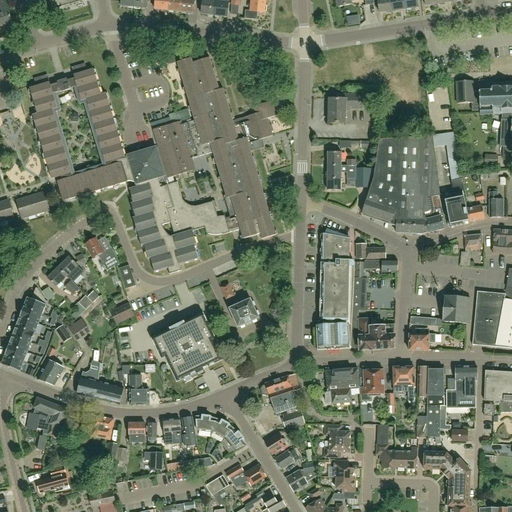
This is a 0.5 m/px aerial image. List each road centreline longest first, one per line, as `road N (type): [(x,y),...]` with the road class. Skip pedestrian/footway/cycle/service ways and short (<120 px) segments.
road 1 (residential): [(0,335),(35,264),(103,210),(151,281),(299,233)]
road 2 (residential): [(224,394),(186,410),(124,416),(8,378)]
road 3 (tertiary): [(108,24),(305,43)]
road 4 (tertiary): [(305,43),(481,16)]
road 5 (residential): [(301,205),(305,43)]
road 6 (residential): [(297,511),(224,394)]
road 7 (residential): [(25,511),(5,422),(8,378)]
road 8 (residential): [(295,364),(299,233)]
